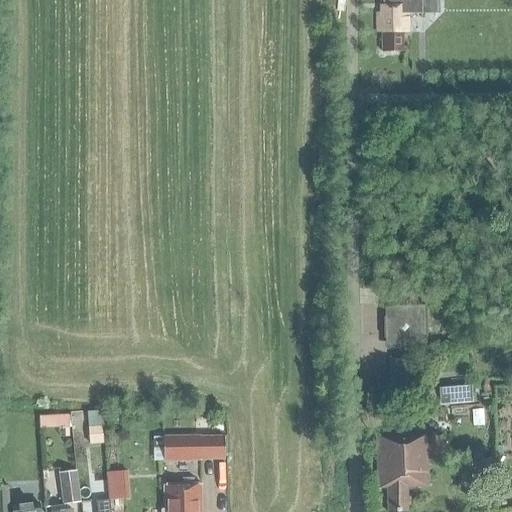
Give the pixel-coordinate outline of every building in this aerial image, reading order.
[(381,33),(381,52),(404,53),(404,33),(409,33),(409,14),(421,13),(420,0),(382,0),(382,1),(385,1),(385,14),(374,14),(374,33),(381,33)] [(450,293),(434,293),(434,305),(450,305),(450,293)] [(384,350),(416,349),(427,349),(426,306),(383,307),(384,350)] [(442,387),(443,403),(475,402),(474,386),(442,387)] [(483,409),(471,410),(471,421),(484,420),(483,409)] [(102,411),(86,413),(89,445),(103,444),(102,427),(104,427),(102,411)] [(67,416),(57,416),(58,429),(68,428),(67,416)] [(105,416),(105,425),(117,425),(117,416),(105,416)] [(410,436),(376,437),(377,489),(387,488),(386,511),(407,511),(407,489),(428,489),(427,461),(442,461),(441,439),(410,440),(410,436)] [(162,439),(163,463),(224,461),(223,437),(162,439)] [(80,503),(76,471),(59,473),(62,504),(66,504),(80,503)] [(106,473),(109,501),(129,499),(127,471),(106,473)] [(200,511),(200,486),(163,487),(163,511),(161,511),(200,511)] [(0,487),(0,511),(10,511),(10,488),(0,487)] [(109,511),(108,502),(97,504),(97,511),(109,511)]
